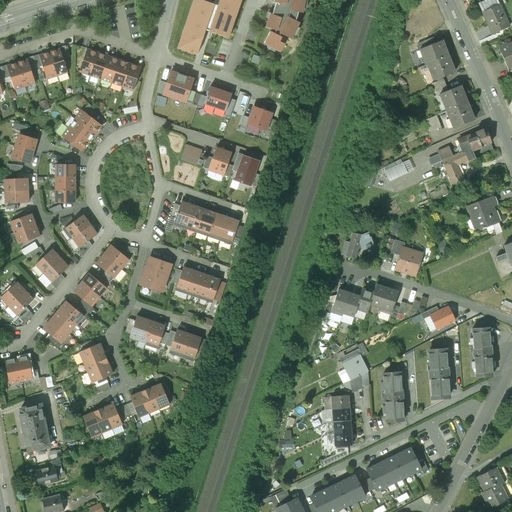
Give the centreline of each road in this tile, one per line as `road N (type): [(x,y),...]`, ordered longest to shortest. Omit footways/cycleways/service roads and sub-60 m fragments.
road 1 (residential): [(480,419),(458,410),(404,434),(300,487),(307,501)]
road 2 (residential): [(346,270),(511,321)]
road 3 (residential): [(0,50),(85,30),(157,55)]
road 4 (residential): [(448,0),(511,150)]
road 5 (residential): [(112,231),(17,340)]
